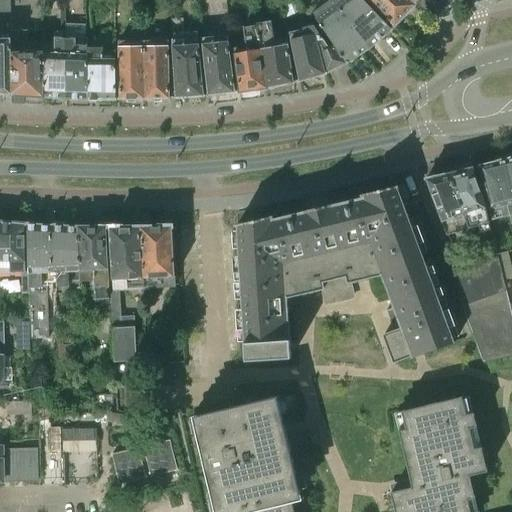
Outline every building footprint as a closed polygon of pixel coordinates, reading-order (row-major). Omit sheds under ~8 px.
[(286,18),(303,11),(296,0),(283,0),(282,1),(286,18)] [(370,48),(371,46),(365,38),(333,0),(330,0),(312,13),(334,46),(335,46),(346,63),(370,48)] [(333,0),(365,38),(371,46),(391,30),(362,0),(333,0)] [(412,0),(367,0),(394,27),(417,3),(412,0)] [(271,22),(258,24),(267,89),(276,87),(276,86),(293,83),(288,45),(286,39),(274,41),(271,22)] [(257,91),(267,89),(258,24),(242,27),(245,47),(233,49),(239,93),(257,90),(257,91)] [(299,81),(326,74),(310,40),(320,34),(314,26),(303,28),(303,30),(289,33),(291,40),(299,81)] [(9,40),(10,95),(42,97),(41,44),(41,31),(27,32),(9,32),(9,40)] [(310,40),(326,74),(327,73),(346,63),(335,46),(334,46),(329,49),(320,34),(310,40)] [(236,93),(228,42),(228,36),(201,38),(207,96),(236,93)] [(153,41),(143,41),(144,99),(152,99),(152,98),(169,98),(168,41),(168,38),(153,38),(153,41)] [(41,44),(42,97),(64,98),(63,39),(54,39),(54,44),(41,44)] [(64,98),(86,99),(85,46),(75,45),(75,39),(65,39),(63,39),(64,98)] [(172,41),(172,46),(175,98),(204,96),(199,45),(198,39),(172,41)] [(0,94),(10,95),(9,40),(0,40),(0,94)] [(144,99),(143,41),(118,41),(119,99),(136,99),(144,99)] [(87,46),(85,46),(86,99),(99,99),(100,98),(116,99),(115,60),(115,51),(103,51),(103,48),(87,48),(87,46)] [(511,223),(511,183),(507,160),(497,162),(498,162),(478,167),(489,210),(491,221),(509,216),(511,224),(511,223)] [(450,175),(467,226),(476,224),(477,226),(489,223),(485,203),(483,199),(472,169),(464,171),(450,175)] [(458,229),(467,226),(450,175),(435,178),(425,180),(441,223),(446,236),(458,232),(458,229)] [(299,296),(323,290),(326,303),(340,300),(352,297),(349,283),(380,276),(393,309),(386,312),(394,334),(384,337),(393,364),(395,363),(411,357),(411,359),(415,358),(422,355),(454,343),(396,187),(361,195),(362,199),(329,207),(329,205),(317,208),(305,211),(306,213),(273,220),(272,216),(237,225),(245,363),(291,360),(287,298),(299,296)] [(0,221),(0,272),(10,272),(21,272),(21,294),(29,294),(29,272),(26,272),(25,224),(0,221)] [(35,225),(28,225),(29,272),(29,294),(30,339),(49,339),(47,283),(52,283),(51,273),(55,273),(54,227),(35,226),(35,225)] [(55,227),(54,227),(55,273),(56,273),(56,287),(69,287),(69,283),(80,282),(80,272),(80,269),(78,228),(63,227),(63,226),(55,226),(55,227)] [(113,281),(110,281),(111,299),(112,328),(114,363),(136,361),(135,327),(134,316),(121,317),(119,280),(144,279),(142,227),(122,227),(122,226),(109,227),(113,281)] [(159,227),(142,227),(144,279),(161,278),(161,286),(175,285),(174,277),(171,226),(159,226),(159,227)] [(96,228),(78,228),(80,269),(80,272),(80,282),(94,282),(95,300),(111,299),(110,281),(109,281),(108,270),(106,227),(96,227),(96,228)] [(473,335),(482,361),(482,362),(511,354),(511,315),(509,304),(503,280),(498,258),(497,255),(496,250),(476,256),(474,251),(459,255),(452,257),(445,260),(473,335)] [(511,269),(508,253),(497,255),(498,258),(503,280),(511,278),(511,269)] [(511,278),(503,280),(509,304),(511,303),(511,278)] [(57,337),(59,377),(73,377),(72,345),(63,345),(62,337),(57,337)] [(178,350),(167,351),(167,359),(178,359),(178,350)] [(197,484),(204,511),(511,511),(511,390),(510,391),(503,362),(282,415),(277,397),(193,417),(193,418),(182,420),(195,474),(197,484)] [(113,395),(84,396),(84,408),(114,408),(113,395)] [(13,401),(14,414),(32,414),(31,401),(13,401)] [(97,440),(96,428),(62,429),(62,441),(97,440)] [(169,441),(156,444),(163,474),(176,471),(169,441)] [(156,444),(143,447),(150,477),(163,474),(156,444)] [(138,448),(125,451),(132,481),(145,478),(138,448)] [(3,482),(37,481),(36,450),(2,451),(3,482)] [(125,451),(112,454),(119,484),(132,481),(125,451)]
